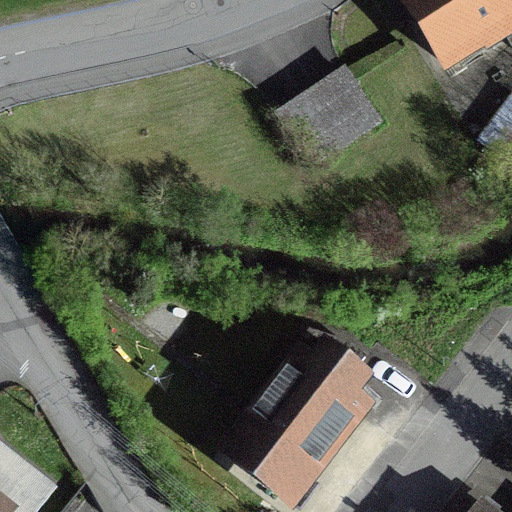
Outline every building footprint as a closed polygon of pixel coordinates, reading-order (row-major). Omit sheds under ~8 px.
[(511,0),(409,0),(402,5),(443,69),(503,31),(509,42),(511,40),(511,0)] [(342,76),(275,120),(307,171),(375,127),(342,76)] [(481,159),(511,131),(511,119),(500,106),(464,138),(481,159)] [(202,469),(263,511),(271,511),(368,390),(134,349),(202,469)] [(0,511),(34,511),(50,492),(4,458),(0,463),(0,511)]
